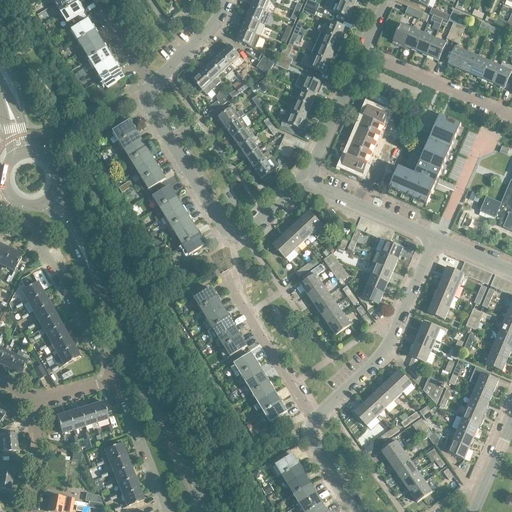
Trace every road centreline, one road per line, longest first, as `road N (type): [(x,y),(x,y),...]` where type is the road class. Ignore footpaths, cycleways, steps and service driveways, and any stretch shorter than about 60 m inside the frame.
road 1 (residential): [(301,178),(244,231),(228,232),(146,102),(149,86)]
road 2 (secondary): [(202,511),(93,280)]
road 3 (residential): [(312,420),(391,346),(436,238)]
road 4 (residential): [(115,378),(33,235)]
road 5 (residential): [(511,114),(362,51)]
road 6 (residential): [(312,420),(229,283)]
road 7 (residential): [(436,238),(301,178)]
road 8 (residential): [(168,511),(115,378)]
road 9 (residential): [(301,178),(362,51)]
